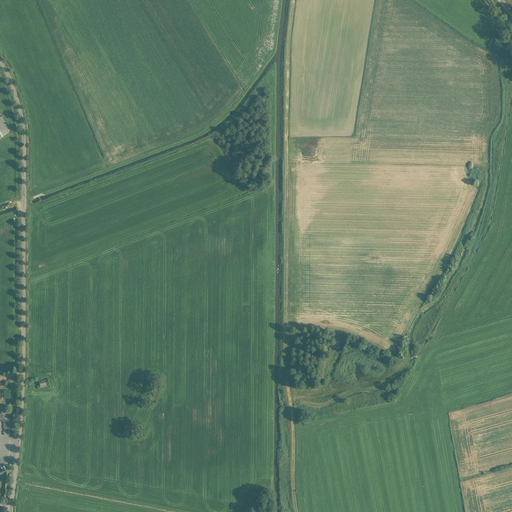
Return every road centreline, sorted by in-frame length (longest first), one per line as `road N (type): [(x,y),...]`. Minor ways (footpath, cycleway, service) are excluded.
road 1 (track): [(294,0),(284,378),(300,511)]
road 2 (unclassified): [(10,511),(23,386),(23,150),(19,108),(0,61)]
